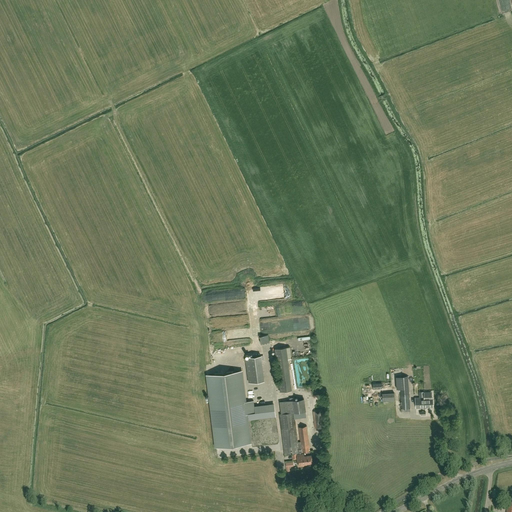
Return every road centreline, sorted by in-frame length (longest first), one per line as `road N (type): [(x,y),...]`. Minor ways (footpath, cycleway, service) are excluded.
road 1 (track): [(111,103),(198,288),(208,368)]
road 2 (tertiary): [(396,511),(511,463)]
